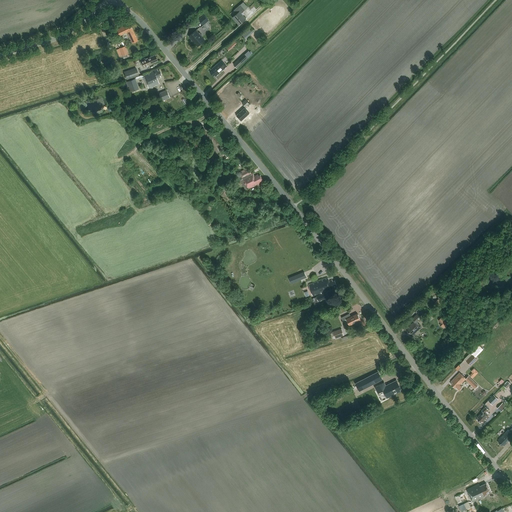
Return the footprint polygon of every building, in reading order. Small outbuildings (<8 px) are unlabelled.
[(245,0),(244,1),(250,9),(258,3),(255,0),(245,0)] [(246,19),(241,13),(245,10),(240,5),(234,10),(237,14),(233,17),(239,25),(246,19)] [(204,15),(199,20),(203,24),(208,20),(204,15)] [(125,34),(127,33),(130,39),(135,37),(132,30),(133,30),(130,24),(115,31),(118,37),(123,34),(124,33),(125,34)] [(201,36),(202,35),(200,33),(199,34),(196,30),(189,37),(194,43),(198,46),(205,40),(201,36)] [(229,51),(237,43),(235,41),(231,45),(227,49),(229,51)] [(125,47),(119,49),(122,56),(128,54),(125,47)] [(237,68),(248,58),(244,54),(233,64),(237,68)] [(155,55),(145,59),(145,58),(141,60),(141,61),(140,61),(142,65),(143,65),(144,67),(148,66),(147,65),(157,61),(155,55)] [(223,70),(227,66),(221,60),(218,64),(210,70),(211,72),(210,73),(213,76),(215,75),(216,76),(223,70)] [(124,72),(127,79),(138,76),(136,68),(124,72)] [(144,76),(147,84),(152,82),(154,86),(159,84),(158,82),(157,79),(160,77),(159,76),(161,75),(159,71),(158,72),(157,70),(150,73),(144,76)] [(127,82),(129,87),(130,90),(138,88),(135,79),(127,82)] [(163,100),(170,97),(167,90),(160,93),(163,100)] [(245,109),(244,108),(236,115),(241,121),(249,113),(248,111),(249,110),(247,107),(245,109)] [(223,155),(227,161),(233,157),(224,145),(219,148),(224,154),(223,155)] [(262,179),(260,175),(259,176),(258,174),(254,176),(252,173),(251,174),(249,167),(239,172),(241,174),(234,177),(236,179),(239,178),(240,181),(243,180),(248,189),(258,184),(258,185),(262,183),(261,180),(262,179)] [(238,197),(227,183),(217,190),(231,208),(235,205),(232,202),(238,197)] [(291,284),(306,278),(304,272),(288,278),(291,284)] [(336,285),(335,280),(333,281),(332,280),(329,281),(328,278),(308,285),(313,296),(335,287),(334,286),(336,285)] [(441,287),(436,292),(441,297),(446,292),(441,287)] [(328,292),(316,297),(318,301),(329,297),(328,292)] [(357,313),(351,316),(349,313),(349,314),(341,317),(343,320),(346,319),(349,325),(360,320),(359,317),(359,316),(358,314),(357,314),(357,313)] [(420,327),(418,326),(420,324),(417,322),(421,318),(417,314),(412,319),(414,322),(407,329),(408,330),(407,331),(410,335),(411,333),(413,335),(420,327)] [(341,329),(333,332),(335,338),(343,334),(341,329)] [(478,344),(477,346),(464,359),(471,365),(477,359),(475,357),(483,349),(478,344)] [(473,378),(479,372),(474,368),(471,371),(472,372),(470,375),(473,378)] [(360,392),(382,380),(378,372),(356,383),(360,392)] [(456,386),(458,389),(459,390),(459,389),(460,389),(462,388),(462,387),(460,385),(466,379),(460,373),(451,382),(452,383),(451,384),(455,387),(456,386)] [(465,379),(475,389),(478,385),(468,376),(465,379)] [(396,381),(386,386),(384,382),(374,387),(378,393),(383,390),(387,397),(394,393),(400,391),(399,389),(400,388),(397,382),(396,383),(396,381)] [(493,405),(498,399),(494,395),(488,400),(493,405)] [(497,407),(500,411),(507,405),(503,401),(497,407)] [(486,406),(485,407),(482,411),(481,412),(482,413),(477,417),(478,418),(477,419),(480,422),(481,421),(482,422),(485,419),(485,420),(489,416),(485,412),(488,409),(486,406)] [(511,437),(511,436),(511,427),(509,430),(508,430),(498,440),(499,441),(498,442),(502,446),(503,444),(504,446),(511,438),(511,437)] [(483,496),(486,495),(485,494),(490,492),(486,483),(480,486),(479,484),(467,490),(473,502),(484,497),(483,496)]
